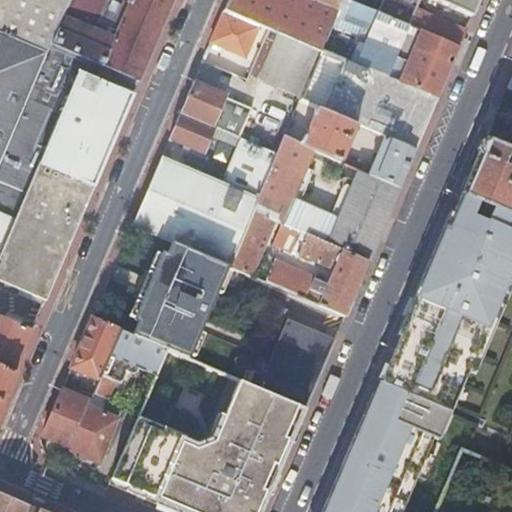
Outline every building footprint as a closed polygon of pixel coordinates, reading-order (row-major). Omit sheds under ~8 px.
[(0,0),(0,166),(6,152),(52,44),(70,0),(0,0)] [(70,0),(52,44),(85,58),(140,81),(147,66),(175,0),(112,0),(128,7),(120,26),(116,24),(110,36),(93,28),(105,0),(70,0)] [(271,31),(321,53),(323,47),(331,29),(339,11),(313,0),(229,0),(229,2),(225,11),(259,26),(271,31)] [(313,0),(339,11),(343,0),(313,0)] [(457,54),(460,47),(411,25),(380,12),(353,0),(343,0),(339,11),(331,29),(365,43),(357,62),(388,75),(402,81),(439,97),(457,54)] [(385,0),(380,12),(411,25),(417,9),(398,0),(385,0)] [(430,0),(471,19),(473,15),(479,0),(430,0)] [(411,25),(460,47),(461,47),(468,31),(417,9),(411,25)] [(225,11),(211,43),(217,46),(215,50),(220,52),(222,48),(246,58),(259,26),(225,11)] [(271,31),(250,80),(282,94),(300,101),(321,53),(271,31)] [(52,44),(6,152),(39,165),(78,72),(85,58),(52,44)] [(300,101),(318,109),(357,126),(384,138),(415,151),(428,123),(439,97),(402,81),(388,75),(357,62),(323,47),(321,53),(300,101)] [(85,58),(78,72),(134,95),(140,81),(85,58)] [(78,72),(39,165),(95,189),(129,108),(134,95),(78,72)] [(181,113),(217,128),(241,138),(253,110),(227,99),(228,96),(210,89),(194,82),(181,113)] [(278,105),(296,112),(300,101),(282,94),(278,105)] [(360,170),(400,187),(413,157),(415,151),(384,138),(371,168),(343,157),(357,126),(318,109),(313,120),(315,127),(312,132),(307,135),(303,146),(315,151),(360,170)] [(172,133),(170,140),(206,155),(217,128),(181,113),(172,133)] [(493,121),(485,140),(510,151),(511,151),(511,123),(510,129),(493,121)] [(282,224),(368,261),(376,241),(400,187),(360,170),(339,220),(294,201),(315,151),(303,146),(285,138),(278,154),(259,198),(253,211),(275,221),(282,224)] [(226,185),(259,198),(278,154),(245,140),(226,185)] [(473,169),(462,194),(507,214),(511,203),(511,169),(510,170),(502,166),(510,151),(485,140),(473,169)] [(6,152),(0,166),(0,281),(46,302),(95,189),(39,165),(6,152)] [(162,158),(148,189),(133,226),(138,228),(172,242),(227,266),(230,267),(253,211),(259,198),(226,185),(162,158)] [(511,267),(511,216),(462,194),(434,259),(352,449),(325,511),(401,511),(433,437),(438,439),(511,267)] [(230,267),(251,276),(275,221),(253,211),(230,267)] [(368,261),(282,224),(273,244),(334,271),(327,286),(314,280),(305,299),(344,316),(356,289),(368,261)] [(133,226),(127,240),(132,242),(138,228),(133,226)] [(226,269),(227,266),(172,242),(167,255),(162,253),(162,255),(151,279),(145,295),(135,319),(134,320),(139,322),(133,335),(167,350),(188,359),(190,356),(199,333),(200,330),(205,318),(217,291),(226,269)] [(129,316),(135,319),(145,295),(151,279),(162,255),(156,252),(148,272),(145,270),(140,281),(134,296),(137,297),(129,316)] [(305,299),(314,280),(314,278),(275,261),(265,282),(305,299)] [(231,271),(226,269),(217,291),(222,293),(231,271)] [(0,366),(15,373),(33,333),(0,318),(0,366)] [(110,356),(121,330),(97,319),(93,318),(87,331),(64,384),(93,396),(94,394),(95,391),(105,368),(110,356)] [(320,373),(334,339),(288,319),(264,376),(248,369),(243,383),(255,388),(258,389),(304,409),(320,373)] [(106,399),(116,375),(124,378),(130,365),(156,376),(167,350),(133,335),(121,330),(110,356),(105,368),(95,391),(94,394),(106,399)] [(199,333),(190,356),(195,358),(204,335),(199,333)] [(0,408),(2,405),(15,373),(0,366),(0,408)] [(259,511),(274,480),(284,455),(292,437),(304,409),(258,389),(255,388),(243,383),(239,381),(224,416),(213,442),(196,449),(183,443),(185,438),(164,429),(162,434),(135,423),(111,478),(177,506),(184,509),(182,511),(259,511)] [(88,407),(90,403),(62,390),(42,435),(55,441),(70,448),(88,407)] [(70,448),(69,450),(100,463),(107,446),(118,421),(88,407),(70,448)] [(196,443),(185,438),(183,443),(196,449),(213,442),(224,416),(219,414),(209,438),(196,443)] [(164,429),(138,417),(135,423),(162,434),(164,429)] [(177,506),(111,478),(109,484),(174,511),(182,511),(184,509),(177,506)] [(37,511),(0,496),(0,511),(37,511)]
